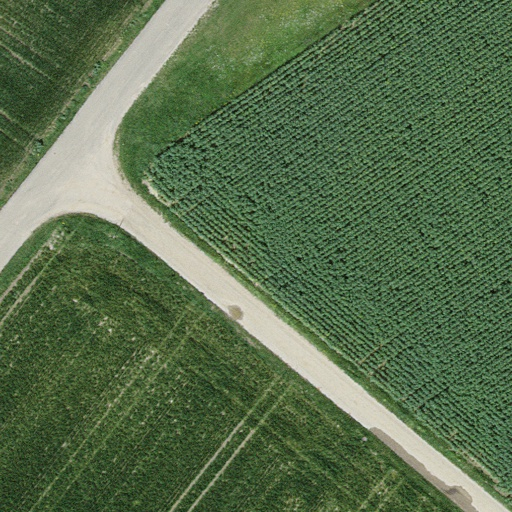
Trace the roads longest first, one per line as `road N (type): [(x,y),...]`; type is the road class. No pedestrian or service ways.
road 1 (track): [(69,174),(478,511)]
road 2 (unclassified): [(0,262),(196,0)]
